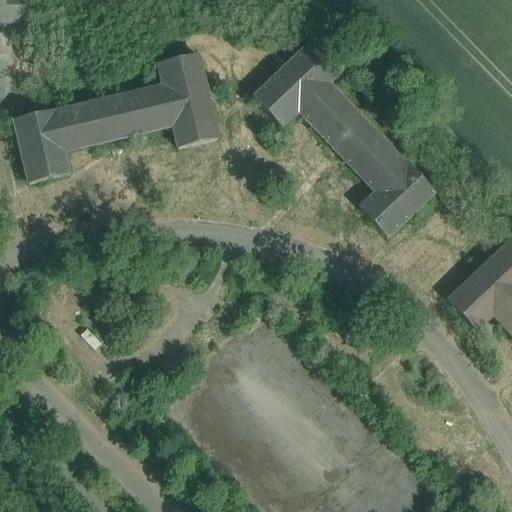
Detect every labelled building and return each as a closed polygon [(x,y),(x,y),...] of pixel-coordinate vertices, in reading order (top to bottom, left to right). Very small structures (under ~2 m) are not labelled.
[(0,0),(0,24),(24,25),(25,0),(0,0)] [(316,41),(253,101),(281,130),(298,114),(375,196),(359,212),(386,241),(434,196),(406,166),(405,168),(370,132),(371,131),(362,121),(361,122),(327,86),(344,70),(316,41)] [(197,58),(158,67),(163,89),(115,101),(114,100),(101,103),(102,104),(53,115),(53,113),(13,123),(29,187),(68,177),(63,155),(172,129),(178,151),(217,142),(197,58)] [(310,146),(303,153),(316,167),(324,160),(310,146)] [(155,149),(129,155),(131,162),(156,156),(155,149)] [(511,246),(510,244),(447,304),(475,334),(492,318),(511,338),(511,246)]
